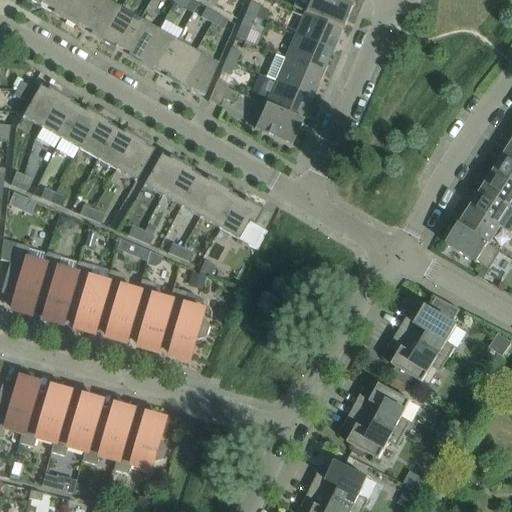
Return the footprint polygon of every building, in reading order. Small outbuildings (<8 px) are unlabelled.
[(27,0),(45,10),(50,0),(27,0)] [(63,21),(75,0),(50,0),(45,10),(63,21)] [(82,31),(100,0),(75,0),(63,21),(82,31)] [(101,42),(119,10),(102,0),(100,0),(82,31),(101,42)] [(188,0),(174,0),(173,3),(184,9),(189,0),(188,0)] [(351,5),(339,0),(308,0),(303,13),(341,29),(351,5)] [(249,3),(244,15),(254,19),(259,7),(249,3)] [(199,18),(210,24),(215,15),(204,9),(199,18)] [(120,53),(138,20),(119,10),(101,42),(120,53)] [(340,29),(341,29),(303,13),(294,36),(330,52),(340,29)] [(215,15),(210,24),(221,30),(226,22),(215,15)] [(249,30),(254,19),(244,15),(239,26),(249,30)] [(138,63),(157,31),(138,20),(120,53),(138,63)] [(157,74),(176,42),(157,31),(138,63),(157,74)] [(320,75),(330,52),(294,36),(284,59),(320,75)] [(176,85),(194,53),(176,42),(157,74),(176,85)] [(230,49),(225,61),(234,65),(239,53),(230,49)] [(202,97),(216,65),(194,53),(176,85),(195,96),(196,94),(202,97)] [(310,98),(320,75),(284,59),(274,55),(265,78),(274,82),(310,98)] [(229,76),(234,65),(225,61),(220,73),(229,76)] [(238,95),(227,90),(228,86),(216,80),(207,103),(219,108),(222,100),(234,104),(238,95)] [(301,121),(310,98),(274,82),(264,105),(263,105),(301,121)] [(20,83),(16,90),(27,95),(31,89),(20,83)] [(40,128),(58,96),(39,85),(21,118),(40,128)] [(23,102),(27,95),(16,90),(12,96),(23,102)] [(59,139),(77,107),(58,96),(40,128),(59,139)] [(291,145),(301,121),(263,105),(253,129),(291,145)] [(78,150),(96,118),(77,107),(59,139),(78,150)] [(97,161),(115,128),(96,118),(78,150),(97,161)] [(0,125),(0,133),(8,135),(9,127),(0,125)] [(116,171),(134,139),(115,128),(97,161),(116,171)] [(153,150),(134,139),(116,171),(135,182),(153,150)] [(511,158),(505,153),(493,172),(511,183),(511,158)] [(161,197),(179,165),(160,154),(142,186),(161,197)] [(180,208),(198,176),(179,165),(161,197),(180,208)] [(511,183),(493,172),(481,190),(510,208),(511,209),(511,183)] [(17,189),(22,177),(15,174),(9,186),(17,189)] [(199,219),(217,187),(198,176),(180,208),(199,219)] [(30,180),(22,177),(17,189),(25,193),(30,180)] [(218,230),(236,197),(217,187),(199,219),(218,230)] [(50,204),(54,194),(43,190),(39,199),(50,204)] [(511,231),(511,209),(510,208),(481,190),(470,208),(499,226),(510,234),(511,231)] [(12,194),(7,206),(18,211),(23,199),(12,194)] [(64,199),(54,194),(50,204),(60,208),(64,199)] [(260,211),(236,197),(218,230),(237,240),(247,222),(252,225),(260,211)] [(89,220),(93,211),(82,207),(78,216),(89,220)] [(499,226),(470,208),(458,226),(487,245),(499,226)] [(103,216),(93,211),(89,220),(99,225),(103,216)] [(146,226),(143,232),(151,236),(154,230),(146,226)] [(499,253),(487,245),(458,226),(453,234),(453,233),(445,245),(447,246),(474,263),(475,264),(476,262),(488,270),(499,253)] [(137,242),(141,232),(131,228),(127,237),(137,242)] [(152,237),(141,232),(137,242),(148,246),(152,237)] [(32,303),(42,266),(46,254),(14,244),(0,292),(0,294),(13,298),(10,308),(29,313),(32,303)] [(177,259),(181,250),(171,245),(167,254),(177,259)] [(192,254),(181,250),(177,259),(188,263),(192,254)] [(63,312),(74,276),(78,263),(46,254),(42,266),(32,303),(44,307),(41,317),(61,323),(64,312),(63,312)] [(199,272),(210,276),(214,267),(203,262),(199,272)] [(105,285),(105,284),(87,279),(91,266),(78,263),(74,276),(63,312),(64,312),(76,316),(73,326),(92,332),(95,321),(105,285)] [(126,330),(137,294),(136,293),(119,288),(123,276),(108,272),(105,284),(105,285),(95,321),(107,325),(104,335),(124,341),(127,331),(126,330)] [(169,303),(168,303),(150,298),(154,285),(140,281),(136,293),(137,294),(126,330),(127,331),(139,334),(136,344),(155,350),(158,340),(158,339),(169,303)] [(171,290),(168,303),(169,303),(158,339),(158,340),(170,343),(167,353),(187,359),(192,340),(196,340),(198,340),(201,339),(202,339),(204,337),(205,336),(208,328),(207,327),(206,324),(205,323),(204,321),(202,320),(199,317),(201,312),(182,307),(186,294),(171,290)] [(410,311),(398,330),(447,360),(454,348),(446,343),(456,326),(451,324),(459,311),(435,298),(428,310),(425,308),(419,317),(410,311)] [(447,360),(398,330),(387,349),(396,355),(390,365),(421,384),(431,367),(440,372),(447,360)] [(22,431),(32,395),(33,395),(36,385),(16,379),(13,389),(0,386),(0,439),(4,426),(21,431),(22,431)] [(363,389),(352,408),(403,436),(410,423),(401,419),(410,402),(378,384),(373,394),(363,389)] [(53,440),(64,404),(65,404),(68,394),(48,388),(45,398),(33,395),(32,395),(22,431),(21,431),(17,444),(32,448),(36,435),(53,440)] [(85,449),(96,413),(99,403),(79,397),(76,407),(65,404),(64,404),(53,440),(49,453),(63,457),(67,444),(84,449),(85,449)] [(108,416),(96,413),(85,449),(84,449),(80,462),(95,466),(99,453),(116,458),(127,422),(128,422),(131,412),(111,406),(108,416)] [(403,436),(352,408),(342,428),(352,433),(346,443),(378,460),(387,443),(396,448),(403,436)] [(139,425),(128,422),(127,422),(116,458),(112,471),(126,475),(130,463),(149,468),(150,462),(155,462),(156,462),(159,461),(160,460),(162,459),(163,457),(165,450),(165,449),(164,446),(163,445),(161,443),(160,442),(157,439),(162,421),(142,415),(139,425)] [(320,468),(310,488),(358,511),(362,511),(368,501),(359,496),(367,479),(335,463),(330,473),(320,468)] [(358,511),(310,488),(300,508),(308,511),(358,511)]
